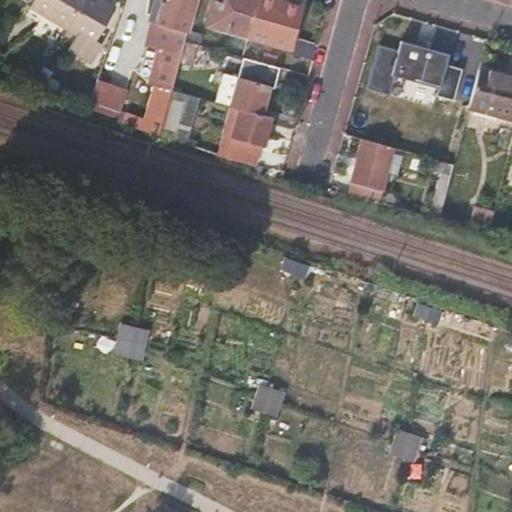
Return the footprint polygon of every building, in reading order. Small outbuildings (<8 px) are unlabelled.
[(70,27),(85,0),(35,0),(33,4),(31,7),(69,30),(70,27)] [(85,0),(70,27),(69,30),(103,50),(113,10),(95,0),(85,0)] [(197,0),(167,0),(161,25),(155,24),(150,46),(152,46),(152,49),(160,52),(161,49),(169,51),(182,54),(185,44),(197,0)] [(300,6),(277,0),(215,0),(209,24),(246,35),(288,47),(300,6)] [(417,83),(432,87),(443,46),(411,37),(409,44),(397,40),(389,68),(419,76),(417,83)] [(243,55),(240,69),(276,76),(279,62),(243,55)] [(164,69),(163,74),(176,77),(177,72),(164,69)] [(511,82),(478,73),(469,109),(511,119),(511,82)] [(172,90),(176,77),(163,74),(152,115),(145,114),(140,133),(146,135),(158,139),(166,112),(172,90)] [(238,109),(259,116),(267,86),(238,78),(229,107),(238,109)] [(199,98),(172,90),(166,112),(158,139),(185,148),(199,98)] [(259,116),(238,109),(225,155),(253,163),(259,144),(262,145),(269,119),(259,116)] [(394,147),(365,139),(355,179),(369,183),(366,192),(380,196),(394,147)] [(454,163),(430,157),(427,170),(440,173),(430,209),(441,212),(454,163)] [(142,359),(150,328),(121,320),(113,352),(142,359)] [(252,408),(278,413),(283,388),(257,383),(252,408)] [(391,450),(415,457),(420,436),(397,430),(391,450)]
